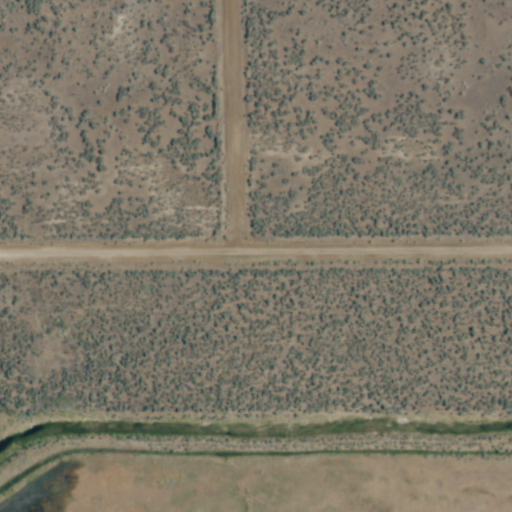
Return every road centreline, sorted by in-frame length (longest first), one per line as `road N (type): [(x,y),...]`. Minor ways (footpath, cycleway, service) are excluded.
road 1 (residential): [(0,257),(511,253)]
road 2 (residential): [(238,255),(236,0)]
